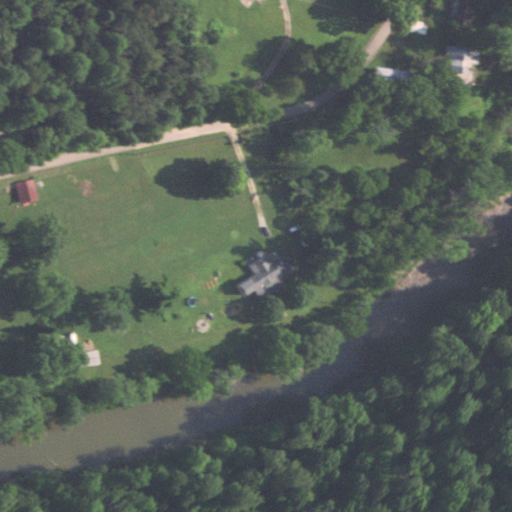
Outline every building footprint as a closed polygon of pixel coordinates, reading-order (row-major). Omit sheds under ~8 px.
[(469,26),(469,0),(448,0),(448,26),(469,26)] [(438,45),(436,72),(458,74),(459,61),(468,62),(469,47),(438,45)] [(406,85),(406,69),(367,69),(367,85),(406,85)] [(8,184),(17,208),(33,202),(24,178),(8,184)] [(252,298),(287,274),(273,255),(263,262),(257,253),(240,265),(245,273),(238,278),(252,298)] [(60,341),(62,367),(91,364),(89,339),(60,341)]
